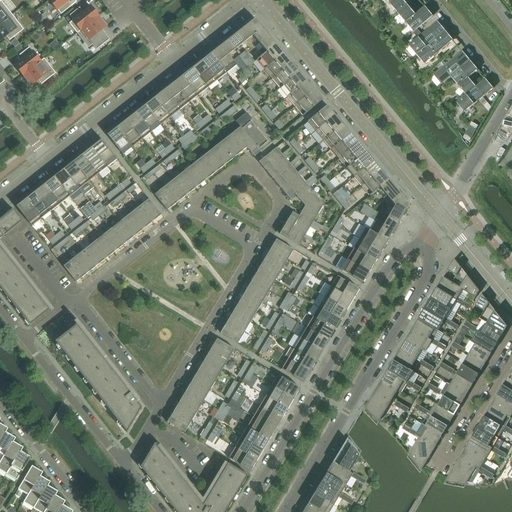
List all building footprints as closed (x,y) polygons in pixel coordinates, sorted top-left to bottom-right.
[(71,7),(67,2),(69,0),(49,0),(61,15),(71,7)] [(403,0),(386,0),(398,13),(408,5),(403,0)] [(0,24),(12,15),(1,1),(0,1),(0,24)] [(413,32),(433,16),(425,6),(419,11),(419,10),(415,14),(408,5),(398,13),(413,32)] [(73,20),(69,24),(77,34),(81,31),(98,17),(90,7),(83,13),(79,8),(70,15),(73,20)] [(12,15),(0,24),(0,40),(6,36),(9,41),(23,30),(12,15)] [(81,31),(77,34),(88,48),(92,45),(97,50),(110,40),(101,30),(105,27),(98,17),(81,31)] [(252,36),(262,28),(254,19),(238,32),(246,42),(253,36),(252,36)] [(416,55),(445,31),(437,21),(432,26),(431,26),(428,28),(428,29),(409,45),(416,55)] [(275,44),(270,37),(262,28),(252,36),(253,36),(266,52),(275,44)] [(444,48),(448,46),(447,45),(453,40),(445,31),(416,55),(424,64),(444,48)] [(229,56),(246,42),(238,32),(221,46),(229,56)] [(145,47),(141,40),(136,44),(141,50),(145,47)] [(264,70),(283,54),(283,53),(282,54),(280,51),(281,51),(275,44),(266,52),(256,60),(264,70)] [(237,67),(229,56),(221,46),(220,46),(220,47),(218,49),(217,48),(211,53),(227,74),(237,67)] [(40,62),(29,48),(18,56),(22,60),(15,66),(23,76),(40,62)] [(241,61),(248,55),(245,51),(238,57),(241,61)] [(451,77),(470,60),(462,51),(456,56),(456,55),(452,58),(453,59),(433,75),(441,85),(451,77)] [(227,74),(211,53),(210,54),(211,55),(202,61),(218,82),(227,74)] [(272,79),(291,63),(291,62),(290,63),(288,61),(289,60),(283,54),(264,70),(272,79)] [(244,64),(251,58),(248,55),(241,61),(244,64)] [(247,68),(254,62),(251,58),(244,64),(247,68)] [(41,85),(55,74),(44,59),(40,62),(23,76),(31,86),(38,80),(41,85)] [(469,78),(473,75),(472,74),(478,70),(470,60),(451,77),(466,95),(476,87),(469,78)] [(218,82),(202,61),(193,69),(209,89),(218,82)] [(279,88),(299,72),(298,72),(295,70),(296,69),(291,63),(272,79),(279,88)] [(251,75),(246,68),(242,72),(244,75),(247,78),(251,75)] [(209,89),(193,69),(183,76),(199,96),(209,89)] [(287,98),(306,81),(305,82),(303,79),(304,78),(299,72),(279,88),(287,98)] [(248,79),(247,78),(244,75),(238,80),(241,85),(248,79)] [(199,96),(183,76),(174,84),(189,104),(199,96)] [(485,97),(488,94),(487,93),(493,89),(485,79),(476,87),(466,95),(456,103),(464,113),(484,96),(485,97)] [(295,107),(314,91),(314,90),(313,91),(311,88),(312,88),(306,81),(287,98),(295,107)] [(189,104),(174,84),(165,91),(180,111),(189,104)] [(255,93),(250,87),(245,91),(250,97),(255,93)] [(180,111),(165,91),(155,98),(171,118),(180,111)] [(303,116),(322,100),(321,99),(321,100),(318,98),(319,97),(314,91),(295,107),(303,116)] [(234,102),(240,97),(237,93),(230,98),(234,102)] [(260,99),(255,93),(250,97),(255,103),(260,99)] [(171,118),(155,98),(146,106),(145,105),(161,126),(171,118)] [(225,110),(231,105),(227,100),(221,105),(225,110)] [(161,126),(145,105),(144,106),(145,106),(142,108),(136,112),(152,133),(161,126)] [(219,114),(225,110),(221,105),(215,110),(219,114)] [(270,111),(265,105),(261,109),(266,115),(270,111)] [(230,117),(237,111),(234,106),(226,112),(230,117)] [(315,131),(335,115),(334,115),(333,115),(331,113),(332,112),(327,106),(307,122),(315,131)] [(275,117),(270,111),(266,115),(271,121),(275,117)] [(152,133),(136,112),(135,113),(136,114),(133,116),(132,115),(126,120),(142,140),(152,133)] [(223,122),(230,117),(226,112),(219,118),(223,122)] [(206,124),(212,120),(208,115),(202,120),(206,124)] [(323,141),(342,125),(334,116),(335,116),(335,115),(315,131),(323,141)] [(204,181),(246,148),(254,157),(255,157),(254,157),(271,143),(251,118),(192,165),(204,181)] [(142,140),(126,120),(126,121),(124,123),(123,123),(117,127),(133,148),(142,140)] [(200,129),(206,124),(202,120),(196,125),(200,129)] [(211,131),(218,126),(215,121),(208,127),(211,131)] [(283,127),(278,121),(273,124),(279,131),(283,127)] [(330,150),(349,134),(342,125),(323,141),(330,150)] [(133,148),(117,127),(116,128),(117,129),(114,131),(114,130),(107,135),(123,155),(133,148)] [(204,137),(211,131),(208,127),(200,132),(204,137)] [(188,140),(194,135),(190,131),(184,136),(188,140)] [(338,159),(357,144),(349,134),(330,150),(338,159)] [(192,145),(199,139),(195,135),(194,135),(188,140),(192,145)] [(182,145),(188,140),(184,136),(178,141),(182,145)] [(299,145),(294,139),(289,143),(294,149),(299,145)] [(117,159),(101,140),(101,141),(99,143),(98,142),(92,147),(107,167),(117,159)] [(184,151),(192,145),(188,140),(182,145),(181,146),(184,151)] [(346,168),(365,153),(357,144),(338,159),(346,168)] [(168,154),(174,149),(171,145),(165,150),(168,154)] [(304,151),(299,145),(294,149),(299,155),(304,151)] [(107,167),(92,147),(91,148),(92,148),(89,150),(82,155),(98,175),(107,167)] [(266,172),(284,157),(292,151),(289,148),(282,155),(276,148),(259,162),(258,162),(266,172)] [(505,150),(501,148),(497,154),(501,157),(505,150)] [(162,159),(168,154),(165,150),(158,154),(162,159)] [(173,160),(180,154),(177,151),(170,156),(173,160)] [(353,178),(373,161),(372,161),(365,153),(346,168),(353,178)] [(98,175),(82,155),(82,156),(80,158),(79,157),(73,162),(88,182),(98,175)] [(165,166),(173,160),(170,156),(163,162),(165,166)] [(274,181),(292,167),(300,160),(297,157),(290,164),(284,157),(266,172),(274,181)] [(314,164),(309,158),(304,161),(309,167),(314,164)] [(149,169),(155,164),(152,160),(146,164),(149,169)] [(361,187),(381,171),(380,170),(379,171),(377,168),(378,168),(373,161),(353,178),(361,187)] [(88,182),(73,162),(72,162),(73,163),(70,165),(70,164),(63,169),(79,190),(88,182)] [(143,174),(149,169),(146,164),(140,169),(143,174)] [(319,170),(314,164),(309,167),(314,174),(319,170)] [(204,181),(192,165),(182,172),(195,189),(204,181)] [(154,175),(161,169),(158,166),(151,171),(154,175)] [(282,191),(300,176),(307,169),(305,167),(297,173),(292,167),(274,181),(282,191)] [(79,190),(63,169),(63,170),(63,171),(61,173),(60,172),(54,177),(70,197),(79,190)] [(147,181),(154,175),(151,171),(144,177),(147,181)] [(379,189),(388,181),(389,180),(388,179),(387,180),(385,177),(386,177),(381,171),(361,187),(369,197),(379,189)] [(195,189),(182,172),(173,180),(186,196),(195,189)] [(295,195),(315,179),(312,176),(305,182),(300,176),(282,191),(290,200),(295,195)] [(329,182),(324,176),(320,180),(319,179),(317,181),(317,182),(320,186),(323,184),(325,186),(329,182)] [(70,197),(54,177),(53,177),(54,178),(45,185),(60,204),(70,197)] [(124,189),(131,184),(127,179),(121,184),(124,189)] [(324,205),(309,188),(317,182),(317,181),(315,179),(295,195),(305,206),(324,205)] [(186,196),(173,180),(164,187),(176,203),(186,196)] [(391,212),(401,195),(389,180),(388,181),(379,189),(394,207),(391,212)] [(334,188),(329,182),(325,186),(330,192),(334,188)] [(60,204),(45,185),(36,193),(51,212),(60,204)] [(129,194),(136,189),(133,185),(126,191),(129,194)] [(115,196),(121,191),(117,187),(111,192),(115,196)] [(176,203),(164,187),(154,195),(167,211),(176,203)] [(109,201),(115,196),(111,192),(105,196),(109,201)] [(51,212),(36,193),(27,199),(26,199),(41,219),(51,212)] [(119,202),(127,196),(124,193),(117,198),(119,202)] [(345,201),(340,195),(335,198),(340,204),(345,201)] [(398,223),(409,205),(401,195),(391,212),(388,217),(398,223)] [(112,208),(119,202),(117,198),(109,204),(112,208)] [(41,219),(26,199),(25,200),(26,200),(23,202),(16,207),(32,227),(41,219)] [(161,215),(149,199),(139,207),(152,223),(161,215)] [(350,207),(345,201),(340,204),(345,210),(350,207)] [(97,212),(103,207),(99,203),(93,208),(97,212)] [(313,222),(324,205),(305,206),(298,216),(320,229),(327,233),(329,229),(323,225),(322,227),(313,222)] [(364,215),(369,208),(364,205),(360,212),(364,215)] [(100,216),(107,210),(104,206),(103,207),(97,212),(100,216)] [(152,223),(139,207),(130,214),(142,230),(152,223)] [(91,217),(97,212),(93,208),(87,212),(91,217)] [(369,218),(373,210),(369,208),(364,215),(369,218)] [(53,309),(25,273),(0,241),(0,238),(22,222),(12,210),(0,219),(0,288),(29,326),(49,310),(50,312),(53,309)] [(373,221),(378,213),(373,210),(369,218),(373,221)] [(92,221),(100,216),(97,212),(91,217),(90,218),(92,221)] [(320,229),(298,216),(292,212),(286,223),(305,235),(310,228),(318,233),(320,229)] [(142,230),(130,214),(120,222),(133,238),(142,230)] [(77,226),(83,221),(80,216),(74,221),(77,226)] [(387,241),(398,223),(388,217),(379,230),(377,235),(387,241)] [(340,228),(344,221),(339,218),(335,225),(340,228)] [(71,231),(77,226),(74,221),(68,226),(71,231)] [(82,232),(89,226),(86,222),(79,228),(82,232)] [(133,238),(120,222),(111,229),(123,245),(133,238)] [(314,240),(305,235),(286,223),(279,234),(280,234),(299,246),(304,238),(312,243),(314,240)] [(336,235),(340,228),(335,225),(331,232),(336,235)] [(75,237),(82,232),(79,228),(72,234),(75,237)] [(387,241),(377,235),(365,228),(359,239),(381,252),(380,251),(382,248),(383,249),(387,241)] [(123,245),(111,229),(101,237),(114,253),(123,245)] [(58,241),(65,236),(61,231),(55,236),(58,241)] [(58,241),(55,236),(51,232),(45,236),(52,246),(58,241)] [(63,246),(70,241),(67,237),(60,243),(63,246)] [(114,253),(101,237),(92,244),(104,260),(114,253)] [(328,249),(332,242),(327,239),(323,246),(328,249)] [(381,252),(359,239),(353,249),(375,262),(374,261),(376,259),(377,259),(381,252)] [(287,261),(293,250),(276,240),(269,250),(287,261)] [(56,252),(63,246),(60,243),(53,249),(56,252)] [(104,260),(92,244),(82,252),(95,268),(104,260)] [(324,255),(328,249),(323,246),(319,252),(324,255)] [(375,262),(353,249),(347,260),(368,273),(369,272),(368,272),(370,269),(375,262)] [(287,261),(269,250),(263,261),(281,271),(287,261)] [(95,268),(82,252),(73,259),(85,275),(95,268)] [(368,273),(347,260),(342,257),(335,268),(362,283),(363,282),(362,282),(363,279),(364,280),(368,273)] [(85,275),(73,259),(63,267),(76,283),(85,275)] [(479,291),(454,259),(447,270),(456,276),(452,282),(451,283),(463,289),(462,290),(475,298),(479,291)] [(281,271),(263,261),(257,271),(275,282),(281,271)] [(304,271),(309,263),(305,261),(300,269),(304,271)] [(312,276),(316,269),(311,266),(307,273),(312,276)] [(275,282),(257,271),(251,281),(268,292),(275,282)] [(298,282),(303,274),(299,271),(294,279),(298,282)] [(306,286),(310,279),(305,276),(301,283),(306,286)] [(359,289),(337,276),(330,287),(352,300),(353,299),(352,299),(353,296),(354,297),(359,289)] [(463,289),(451,283),(452,282),(443,277),(436,288),(456,300),(462,290),(463,289)] [(293,289),(298,282),(294,279),(290,287),(293,289)] [(268,292),(251,281),(245,292),(262,302),(268,292)] [(302,293),(306,286),(301,283),(297,290),(302,293)] [(352,300),(330,287),(324,297),(345,310),(351,300),(352,301),(352,300)] [(447,307),(453,298),(456,300),(436,288),(430,298),(450,310),(451,309),(447,307)] [(262,302),(245,292),(239,302),(256,312),(262,302)] [(287,303),(291,296),(292,295),(288,293),(283,301),(287,303)] [(507,326),(482,294),(475,306),(484,311),(479,319),(487,323),(504,333),(507,326)] [(292,306),(296,299),(291,296),(287,303),(292,306)] [(345,310),(324,297),(318,307),(339,320),(345,310)] [(450,310),(430,298),(424,308),(444,320),(450,310)] [(283,310),(287,303),(283,301),(279,309),(282,311),(283,310)] [(256,312),(239,302),(232,312),(250,323),(256,312)] [(288,313),(292,306),(287,303),(283,310),(288,313)] [(339,320),(318,307),(312,318),(333,330),(339,320)] [(444,320),(424,308),(418,319),(438,331),(444,320)] [(250,323),(232,312),(226,322),(244,333),(250,323)] [(274,323),(278,315),(274,313),(270,321),(274,323)] [(281,327),(285,321),(280,318),(276,324),(281,327)] [(333,330),(312,318),(306,328),(327,340),(333,330)] [(139,399),(115,368),(88,334),(76,319),(73,322),(76,325),(55,342),(55,343),(58,341),(98,393),(127,429),(126,432),(126,433),(141,408),(136,402),(139,399)] [(438,331),(418,319),(412,329),(432,341),(438,331)] [(269,331),(274,323),(270,321),(265,328),(269,331)] [(238,344),(244,333),(226,322),(220,333),(220,334),(221,334),(238,344)] [(497,343),(504,333),(487,323),(481,333),(497,343)] [(277,334),(281,327),(276,324),(272,331),(277,334)] [(327,340),(306,328),(300,338),(321,351),(327,340)] [(432,341),(412,329),(406,339),(422,349),(422,350),(425,352),(432,341)] [(497,343),(481,333),(478,331),(476,333),(471,342),(474,344),(475,343),(491,353),(497,343)] [(261,343),(266,336),(262,333),(257,341),(261,343)] [(269,348),(273,341),(268,338),(264,345),(269,348)] [(321,351),(300,338),(294,349),(315,362),(316,361),(315,360),(321,351)] [(228,360),(234,350),(216,339),(210,350),(228,360)] [(422,350),(422,349),(406,339),(400,350),(416,359),(422,350)] [(257,351),(261,343),(257,341),(253,349),(257,351)] [(485,364),(491,353),(475,343),(474,344),(469,354),(485,364)] [(265,355),(269,348),(264,345),(260,352),(265,355)] [(315,362),(294,349),(287,359),(309,372),(310,371),(309,371),(310,368),(311,369),(315,362)] [(228,360),(210,350),(204,360),(222,371),(228,360)] [(410,370),(416,359),(400,350),(393,360),(410,370)] [(479,374),(485,364),(469,354),(462,364),(479,374)] [(309,372),(287,359),(281,370),(303,383),(303,382),(303,381),(304,378),(305,379),(307,375),(309,372)] [(222,371),(204,360),(198,371),(215,381),(222,371)] [(413,372),(410,370),(393,360),(387,370),(407,382),(413,372)] [(245,371),(250,363),(246,361),(241,368),(245,371)] [(473,384),(479,374),(462,364),(456,374),(473,384)] [(253,375),(257,368),(252,365),(248,372),(253,375)] [(241,379),(245,371),(241,368),(237,376),(241,379)] [(407,382),(387,370),(381,381),(401,392),(407,382)] [(215,381),(198,371),(192,381),(209,391),(215,381)] [(249,382),(253,375),(248,372),(244,379),(249,382)] [(467,395),(473,384),(456,374),(450,385),(467,395)] [(299,388),(278,375),(271,386),(293,399),(292,398),(294,395),(295,396),(299,388)] [(511,376),(509,375),(503,385),(511,390),(511,376)] [(209,391),(192,381),(185,391),(203,401),(209,391)] [(233,391),(238,383),(234,381),(229,389),(233,391)] [(401,392),(381,381),(375,391),(391,401),(393,399),(397,391),(400,393),(401,392)] [(461,405),(467,395),(450,385),(447,383),(442,391),(441,393),(444,395),(461,405)] [(511,390),(503,385),(497,395),(511,404),(511,390)] [(240,396),(244,389),(239,386),(235,393),(240,396)] [(293,399),(271,386),(265,396),(287,409),(293,399)] [(228,399),(233,391),(229,389),(224,397),(228,399)] [(203,401),(185,391),(179,401),(197,412),(203,401)] [(380,419),(391,401),(375,391),(364,409),(378,423),(380,419)] [(236,402),(240,396),(235,393),(231,399),(236,402)] [(454,415),(461,405),(444,395),(438,405),(454,415)] [(511,413),(509,412),(511,406),(511,404),(497,395),(490,406),(510,417),(511,414),(511,413)] [(287,409),(265,396),(259,407),(281,420),(281,419),(280,419),(282,416),(283,416),(287,409)] [(197,412),(179,401),(173,412),(191,422),(197,412)] [(222,413),(226,406),(227,405),(223,402),(218,410),(222,413)] [(448,425),(454,415),(438,405),(434,403),(429,412),(428,413),(448,425)] [(227,416),(231,409),(226,406),(222,413),(227,416)] [(510,417),(490,406),(484,416),(504,428),(505,426),(510,417)] [(281,420),(259,407),(253,417),(275,430),(274,429),(276,426),(277,427),(281,420)] [(218,419),(222,413),(218,410),(213,418),(217,420),(218,419)] [(184,433),(191,422),(173,412),(167,423),(184,433)] [(223,422),(227,416),(222,413),(218,419),(223,422)] [(442,436),(448,425),(428,413),(427,416),(422,424),(442,436)] [(504,428),(484,416),(478,426),(498,438),(503,430),(504,428)] [(275,430),(253,417),(247,427),(268,440),(269,440),(268,439),(270,437),(275,430)] [(208,432),(213,425),(209,422),(204,430),(208,432)] [(436,446),(442,436),(422,424),(417,432),(416,434),(419,436),(436,446)] [(498,438),(478,426),(472,437),(492,448),(493,447),(498,438)] [(216,437),(220,430),(215,427),(211,434),(216,437)] [(268,440),(247,427),(241,438),(261,450),(267,441),(268,441),(268,440)] [(204,440),(208,432),(204,430),(200,438),(204,440)] [(0,462),(12,442),(13,442),(15,439),(6,433),(5,432),(0,440),(0,462)] [(212,444),(216,437),(211,434),(207,441),(212,444)] [(421,470),(436,446),(419,436),(409,455),(421,470)] [(492,448),(472,437),(466,447),(482,457),(484,454),(487,456),(490,451),(492,448)] [(261,450),(241,438),(234,448),(256,461),(257,460),(256,460),(261,450)] [(348,473),(349,473),(359,455),(346,439),(332,463),(348,473)] [(0,470),(6,474),(20,452),(21,452),(23,448),(18,445),(13,442),(12,442),(0,462),(0,470)] [(202,498),(196,491),(159,444),(156,446),(154,444),(142,464),(144,466),(142,469),(175,511),(225,511),(248,476),(224,461),(207,490),(202,498)] [(482,457),(466,447),(460,457),(476,467),(482,457)] [(256,461),(234,448),(228,459),(250,472),(250,471),(249,470),(251,467),(252,468),(256,461)] [(17,481),(28,462),(30,458),(21,452),(20,452),(6,474),(17,481)] [(465,485),(476,467),(460,457),(445,481),(465,485)] [(352,475),(349,473),(348,473),(332,463),(326,474),(345,486),(350,477),(352,475)] [(28,495),(39,476),(40,477),(42,473),(31,466),(18,489),(28,495)] [(341,493),(345,486),(326,474),(319,484),(339,496),(341,493)] [(33,509),(47,486),(48,486),(50,483),(45,480),(40,477),(39,476),(28,495),(23,503),(33,509)] [(339,496),(319,484),(313,494),(333,506),(338,498),(339,496)] [(44,511),(55,495),(55,496),(57,492),(52,489),(48,486),(47,486),(33,509),(38,511),(44,511)] [(329,511),(333,506),(313,494),(307,505),(318,511),(329,511)] [(58,511),(63,505),(65,502),(55,496),(55,495),(44,511),(58,511)]
